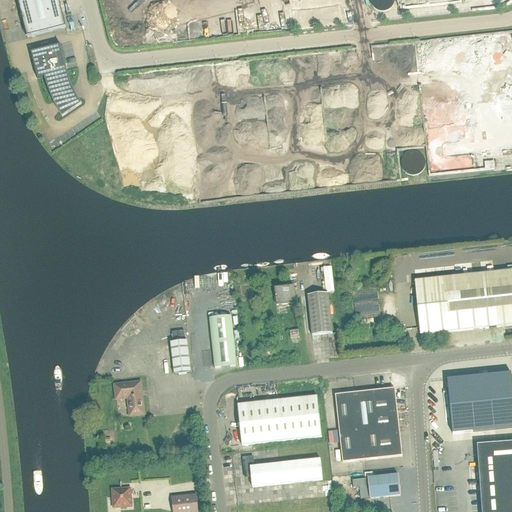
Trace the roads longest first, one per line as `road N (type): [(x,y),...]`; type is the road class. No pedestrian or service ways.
road 1 (unclassified): [(88,0),(104,64),(511,18)]
road 2 (unclassified): [(219,511),(209,416),(218,386),(414,359)]
road 3 (unclassified): [(424,511),(414,359)]
